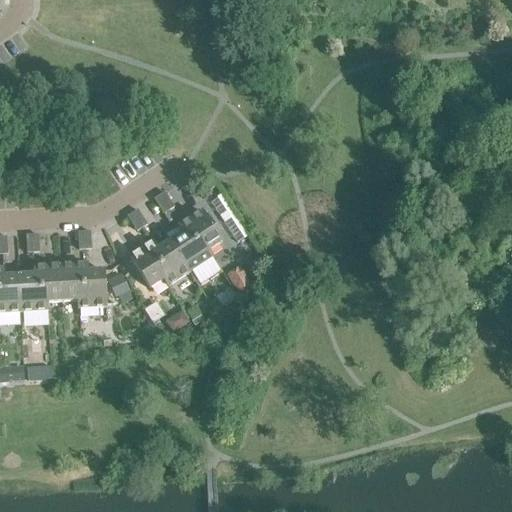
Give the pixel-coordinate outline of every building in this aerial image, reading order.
[(153,200),(158,208),(168,201),(163,194),(153,200)] [(168,201),(158,208),(162,215),(169,211),(173,208),(168,201)] [(173,208),(169,211),(178,225),(189,219),(179,204),(173,208)] [(126,218),(131,225),(141,219),(136,211),(126,218)] [(206,253),(207,252),(220,244),(200,213),(177,228),(181,235),(182,234),(190,246),(198,241),(206,253)] [(141,219),(131,225),(135,232),(146,226),(141,219)] [(77,234),(77,242),(90,242),(89,233),(77,234)] [(169,243),(189,274),(211,259),(207,252),(206,253),(198,241),(190,246),(182,234),(181,235),(169,243)] [(25,237),(25,246),(38,245),(37,236),(25,237)] [(90,242),(77,242),(78,251),(90,250),(90,242)] [(166,288),(189,274),(169,243),(156,251),(155,251),(163,264),(155,269),(162,281),(162,282),(166,288)] [(155,251),(156,251),(152,244),(128,259),(148,290),(162,282),(162,281),(155,269),(163,264),(155,251)] [(38,245),(25,246),(26,254),(38,254),(38,245)] [(85,273),(86,273),(86,265),(59,267),(61,304),(76,303),(77,303),(76,288),(86,288),(85,273)] [(45,305),(46,305),(61,304),(59,267),(32,268),(33,276),(34,291),(44,290),(45,305)] [(239,268),(225,277),(237,295),(251,286),(239,268)] [(102,272),(86,273),(85,273),(86,288),(76,288),(77,303),(76,303),(77,311),(105,309),(102,272)] [(47,313),(46,305),(45,305),(44,290),(34,291),(33,276),(17,277),(20,314),(47,313)] [(17,277),(2,278),(3,293),(0,292),(0,315),(20,314),(17,277)] [(119,277),(109,283),(121,306),(132,300),(119,277)] [(169,321),(169,329),(172,335),(188,323),(181,313),(169,321)] [(50,369),(38,369),(38,381),(51,381),(50,369)]
